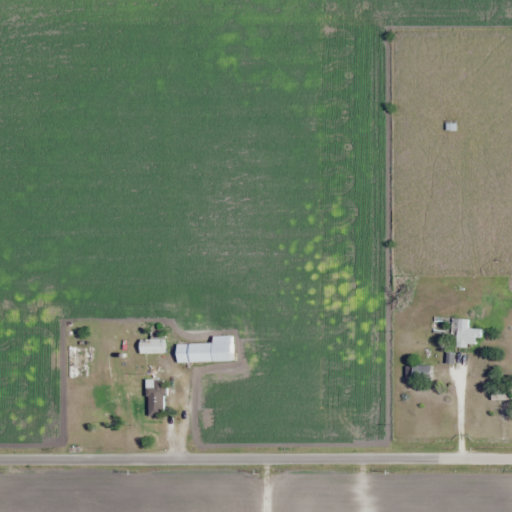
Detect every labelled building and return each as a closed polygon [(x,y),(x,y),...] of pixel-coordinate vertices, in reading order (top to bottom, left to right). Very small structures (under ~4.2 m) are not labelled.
[(476,348),(479,330),(467,328),(468,320),(453,318),(450,335),(456,336),(455,345),(476,348)] [(182,345),(182,363),(239,362),(238,336),(218,337),(218,343),(182,345)] [(144,354),(169,354),(169,340),(144,340),(144,354)] [(72,378),(89,378),(89,347),(72,347),(72,378)] [(430,365),(410,366),(410,381),(430,380),(430,365)] [(169,381),(151,381),(151,417),(169,417),(169,381)]
